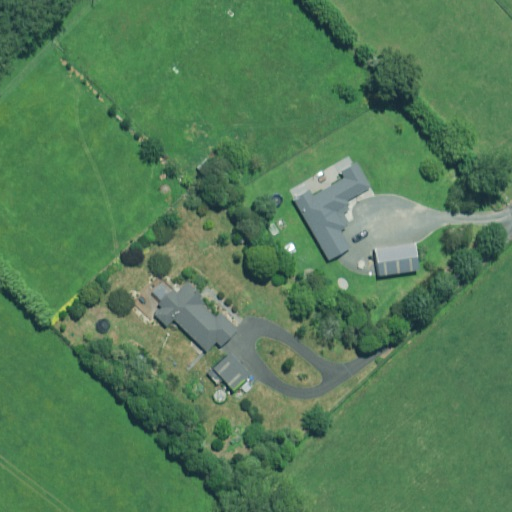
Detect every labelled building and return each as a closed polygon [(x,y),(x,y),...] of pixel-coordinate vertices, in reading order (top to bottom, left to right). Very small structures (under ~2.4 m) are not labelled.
[(369,188),(355,163),(341,171),(344,177),(312,194),(309,189),(293,197),(328,261),(351,248),(342,232),(351,228),(342,212),(350,207),(346,201),(369,188)] [(297,252),(291,244),(279,252),(285,260),(297,252)] [(417,272),(413,245),(373,251),(377,277),(417,272)] [(177,293),(173,289),(156,305),(160,309),(154,314),(166,328),(175,320),(206,353),(216,343),(220,347),(237,331),(221,314),(216,319),(184,285),(177,293)] [(248,378),(231,360),(216,373),(233,392),(248,378)]
